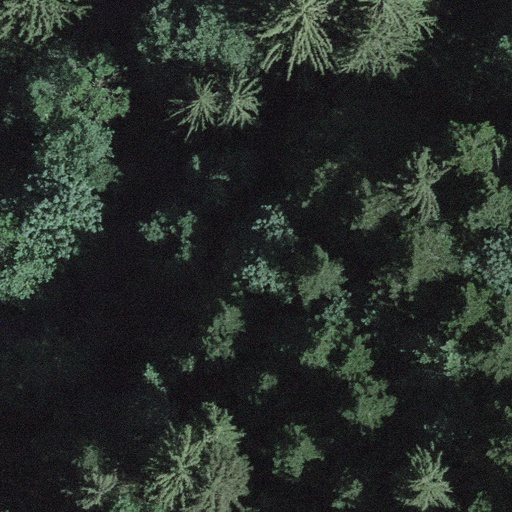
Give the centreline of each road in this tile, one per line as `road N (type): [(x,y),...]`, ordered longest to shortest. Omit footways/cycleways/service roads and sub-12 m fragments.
road 1 (track): [(511,134),(311,131),(239,150),(188,175),(149,207),(49,324),(20,345),(0,348)]
road 2 (track): [(0,104),(36,54),(73,23),(122,0)]
